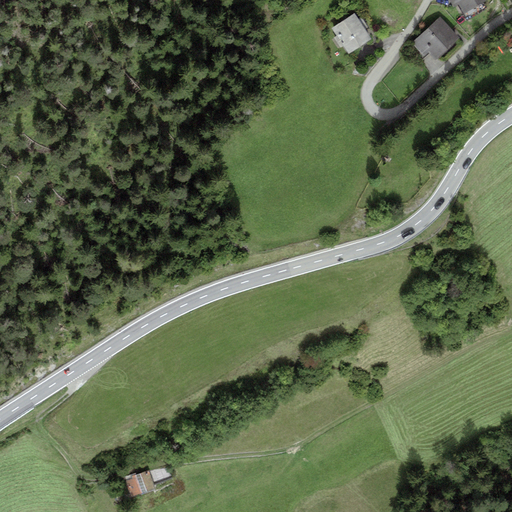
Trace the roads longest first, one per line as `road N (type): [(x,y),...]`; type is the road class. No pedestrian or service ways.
road 1 (secondary): [(0,419),(199,298),(396,237),(436,204),(488,131),(511,115)]
road 2 (track): [(37,418),(90,482),(297,453),(511,334)]
road 3 (residential): [(511,14),(399,108),(379,113),(367,102),(369,86),(427,0)]
